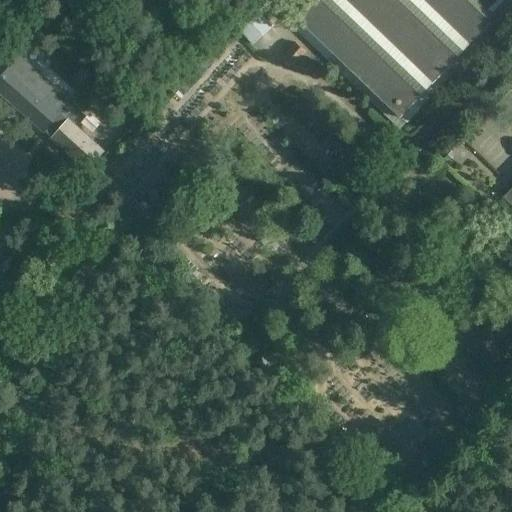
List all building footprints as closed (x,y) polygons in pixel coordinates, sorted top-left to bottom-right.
[(480,0),(315,0),(298,19),(297,18),(290,24),(400,129),(504,21),(496,12),(494,13),(480,0)] [(274,27),(251,2),(231,20),(254,45),(274,27)] [(308,51),(296,41),(282,58),(294,68),(308,51)] [(9,68),(0,78),(0,90),(45,131),(60,114),(69,104),(71,101),(21,56),(9,68)] [(60,114),(45,131),(52,137),(88,170),(103,152),(60,114)] [(511,187),(502,198),(511,207),(511,187)] [(0,277),(18,241),(0,231),(0,277)]
